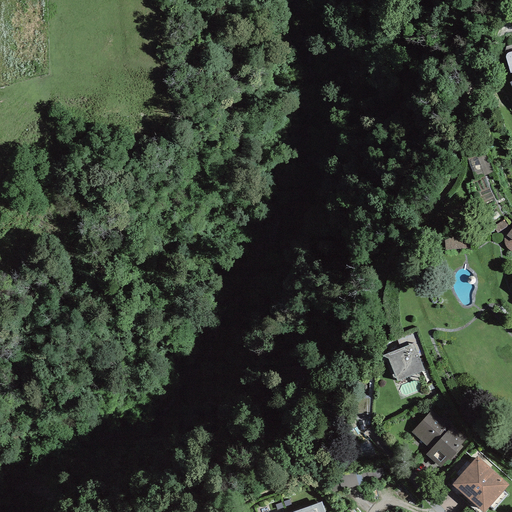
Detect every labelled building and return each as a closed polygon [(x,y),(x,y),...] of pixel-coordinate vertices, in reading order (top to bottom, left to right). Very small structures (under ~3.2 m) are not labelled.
[(465,251),(464,240),(447,241),(447,252),(465,251)] [(416,347),(388,356),(397,382),(425,372),(416,347)] [(468,442),(432,411),(409,438),(444,469),(468,442)] [(507,485),(478,459),(454,486),(483,511),(507,485)] [(344,479),(346,490),(359,488),(357,477),(344,479)] [(324,511),(322,503),(295,511),(324,511)]
